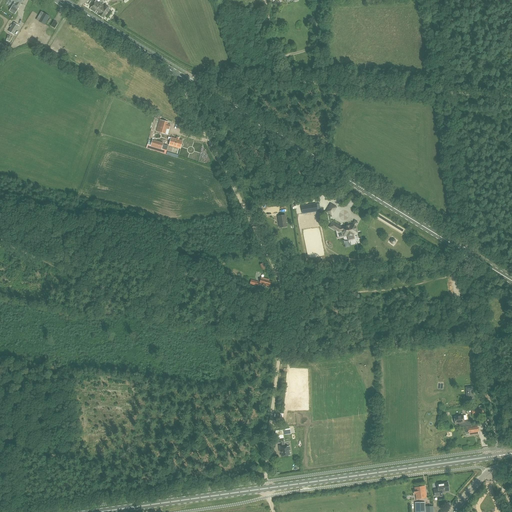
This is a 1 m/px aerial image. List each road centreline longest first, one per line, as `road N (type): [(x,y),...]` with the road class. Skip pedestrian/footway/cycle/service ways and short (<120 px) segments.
road 1 (track): [(283,294),(185,92),(187,80),(447,91)]
road 2 (secondary): [(467,253),(57,0)]
road 3 (secondary): [(99,511),(497,455)]
road 4 (track): [(279,344),(153,323),(0,241)]
road 5 (track): [(0,442),(93,455),(269,437)]
road 6 (track): [(267,496),(283,294)]
road 7 (track): [(468,246),(447,91)]
